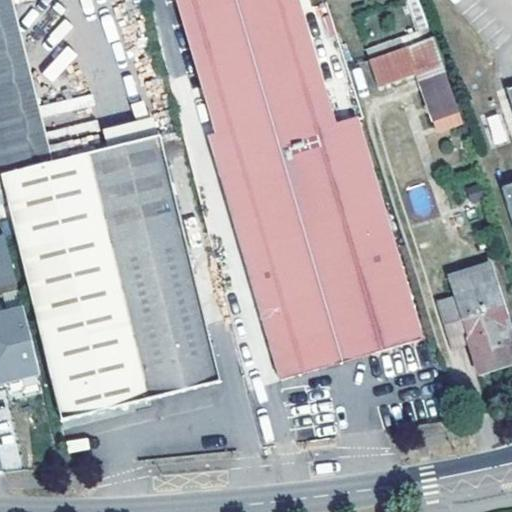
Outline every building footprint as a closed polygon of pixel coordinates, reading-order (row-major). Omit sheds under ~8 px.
[(160,136),(53,163),(42,165),(15,52),(2,0),(0,0),(0,176),(62,420),(219,381),(160,136)] [(53,163),(12,0),(2,0),(15,52),(42,165),(53,163)] [(297,0),(177,0),(217,133),(223,153),(214,156),(280,380),(421,339),(355,119),(335,125),(297,0)] [(408,0),(413,32),(425,30),(420,0),(408,0)] [(460,112),(434,37),(369,61),(378,86),(417,73),(434,120),(460,112)] [(511,123),(511,106),(501,111),(506,126),(511,123)] [(223,153),(217,133),(208,136),(214,156),(223,153)] [(417,217),(435,211),(424,183),(407,189),(417,217)] [(511,184),(502,188),(511,216),(511,184)] [(0,235),(0,294),(19,290),(5,234),(0,235)] [(511,334),(489,266),(450,279),(456,295),(438,301),(453,349),(470,344),(480,374),(511,363),(511,352),(506,336),(511,334)] [(0,383),(40,373),(24,309),(0,315),(0,383)]
